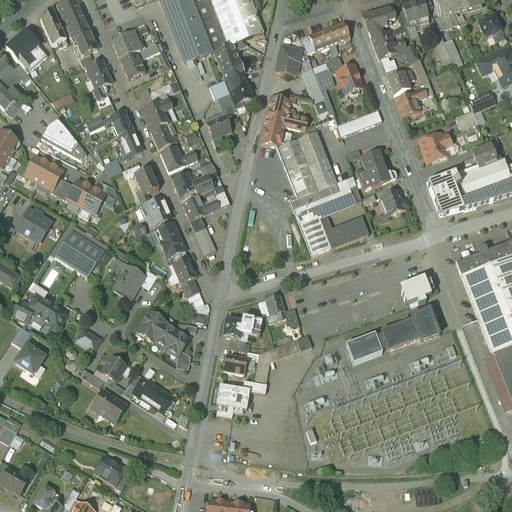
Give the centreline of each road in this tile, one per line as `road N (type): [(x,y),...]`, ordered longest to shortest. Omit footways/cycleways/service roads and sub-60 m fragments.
road 1 (residential): [(221,293),(207,287),(83,0)]
road 2 (residential): [(221,293),(277,25)]
road 3 (residential): [(347,6),(433,239)]
road 4 (residential): [(433,239),(246,295),(221,293)]
road 5 (residential): [(185,485),(221,293)]
road 6 (residential): [(185,485),(278,499),(305,511)]
